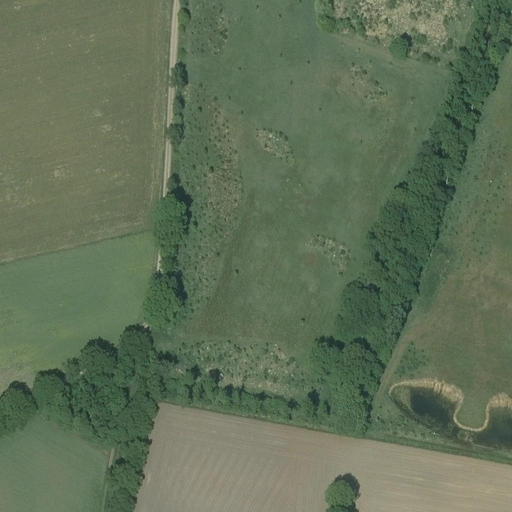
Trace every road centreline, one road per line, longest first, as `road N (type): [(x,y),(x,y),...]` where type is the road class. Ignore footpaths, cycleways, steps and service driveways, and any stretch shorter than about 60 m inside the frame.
road 1 (track): [(178,0),(154,315)]
road 2 (track): [(0,413),(136,339),(154,315)]
